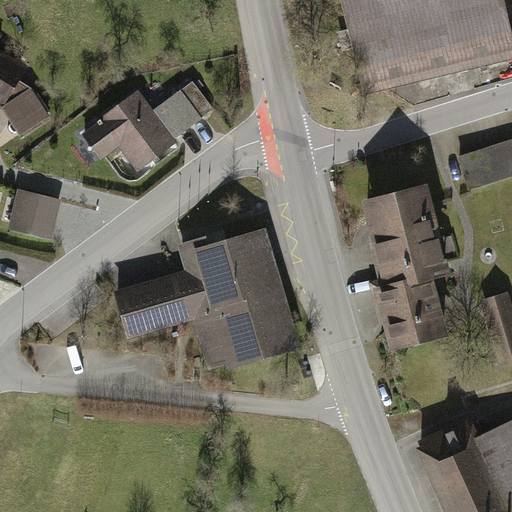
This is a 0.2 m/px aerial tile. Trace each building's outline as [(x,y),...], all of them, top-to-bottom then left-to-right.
[(340,0),(363,95),(511,58),(511,47),(500,0),(340,0)] [(0,44),(6,34),(0,30),(0,148),(4,151),(47,122),(23,83),(27,65),(0,52),(0,44)] [(95,114),(101,123),(80,137),(99,164),(119,150),(136,175),(174,149),(133,89),(95,114)] [(511,140),(456,159),(469,195),(511,180),(511,140)] [(426,180),(363,197),(387,284),(373,288),(390,351),(447,335),(432,281),(452,275),(426,180)] [(57,198),(13,191),(5,234),(50,242),(57,198)] [(261,220),(176,243),(182,268),(110,288),(123,337),(197,317),(210,366),(294,343),(261,220)] [(511,305),(507,291),(480,300),(502,367),(511,363),(511,305)] [(468,422),(414,448),(444,511),(510,511),(504,499),(476,440),(468,422)] [(511,423),(476,440),(504,499),(511,495),(511,423)]
